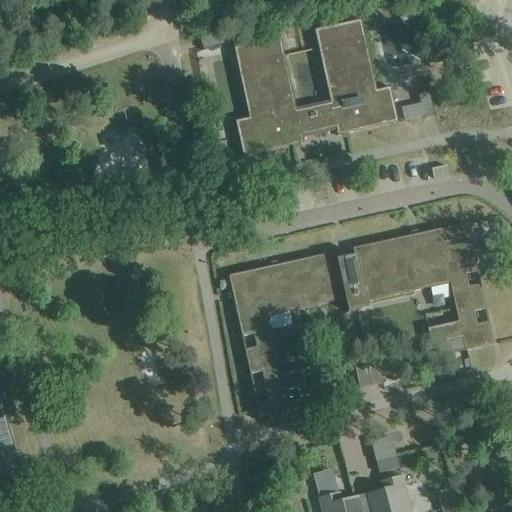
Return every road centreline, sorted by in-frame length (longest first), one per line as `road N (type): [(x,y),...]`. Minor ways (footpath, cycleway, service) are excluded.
road 1 (unclassified): [(200,243),(462,186),(511,202)]
road 2 (unclassified): [(245,511),(200,243)]
road 3 (unclassified): [(68,511),(0,298)]
road 4 (unclassified): [(200,243),(167,33)]
road 5 (unclassified): [(167,33),(0,82)]
